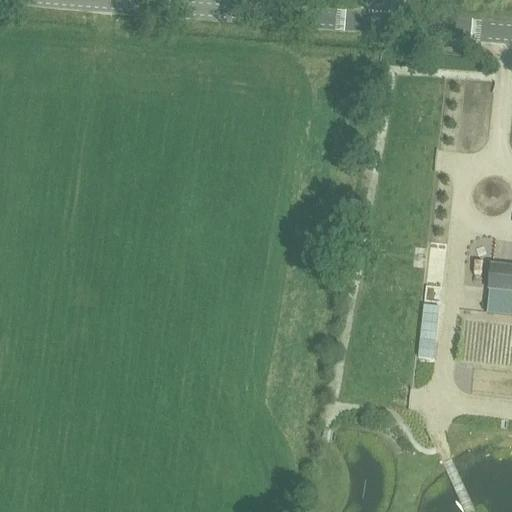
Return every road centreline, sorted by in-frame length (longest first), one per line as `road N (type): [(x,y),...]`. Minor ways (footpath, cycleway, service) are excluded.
road 1 (tertiary): [(389,23),(86,0)]
road 2 (tertiary): [(511,32),(389,23)]
